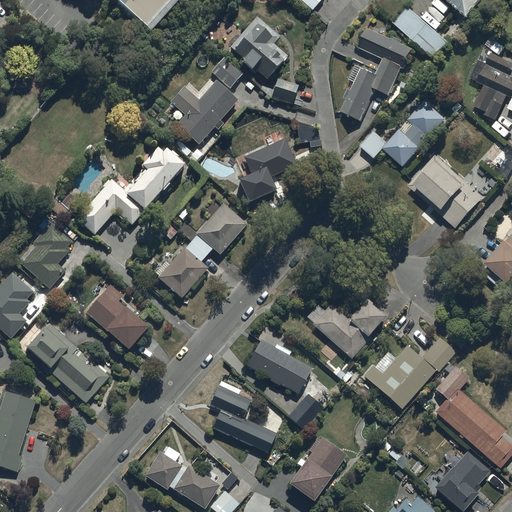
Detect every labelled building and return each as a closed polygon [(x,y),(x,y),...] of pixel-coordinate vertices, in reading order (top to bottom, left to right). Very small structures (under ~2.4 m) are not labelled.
[(113,0),(151,33),(180,0),(113,0)] [(301,0),(312,9),(320,0),(301,0)] [(445,0),(466,17),(481,0),(445,0)] [(447,41),(409,7),(394,23),(433,58),(447,41)] [(257,16),(231,47),(245,59),(243,61),(255,71),(256,70),(267,80),(288,56),(274,43),(280,36),(257,16)] [(360,120),(375,89),(388,95),(401,67),(403,68),(412,48),(400,42),(401,40),(392,36),(390,39),(367,27),(358,46),(383,58),(375,73),(361,67),(350,90),(347,89),(343,97),(346,98),(341,110),(360,120)] [(478,82),(484,85),(474,106),(486,112),(485,115),(496,120),(508,96),(511,98),(511,95),(511,63),(489,53),(485,62),(487,63),(483,71),(482,71),(477,80),(478,81),(478,82)] [(223,58),(211,72),(230,89),(243,74),(223,58)] [(199,99),(184,86),(171,102),(186,114),(177,124),(201,144),(216,127),(219,129),(225,122),(222,120),(239,99),(216,79),(199,99)] [(277,79),(271,97),(293,104),(299,85),(277,79)] [(403,166),(444,118),(423,100),(407,118),(413,123),(405,133),(399,128),(387,142),(373,130),(360,146),(374,158),(382,149),(403,166)] [(318,129),(297,125),(300,144),(310,142),(320,141),(318,129)] [(285,139),(245,157),(244,157),(252,175),(239,180),(249,202),(278,190),(272,176),(297,165),(285,139)] [(103,186),(104,186),(77,218),(95,233),(116,210),(132,224),(163,189),(165,191),(170,184),(169,183),(185,164),(177,157),(179,155),(173,150),(172,152),(167,148),(164,152),(158,147),(143,165),(143,166),(124,189),(112,178),(110,180),(109,179),(103,186)] [(435,155),(408,185),(456,227),(482,196),(435,155)] [(66,189),(56,200),(72,214),(82,203),(66,189)] [(246,225),(223,204),(196,235),(197,235),(170,266),(165,262),(156,273),(160,277),(158,279),(182,299),(209,269),(202,263),(213,250),(220,255),(246,225)] [(36,247),(21,264),(50,290),(66,272),(58,265),(69,253),(65,250),(72,242),(51,223),(33,244),(36,247)] [(511,231),(504,241),(503,240),(484,262),(486,264),(480,271),(500,288),(504,282),(506,284),(511,277),(511,231)] [(34,292),(12,273),(0,286),(0,329),(11,339),(27,321),(19,314),(30,302),(28,300),(34,292)] [(110,285),(86,313),(129,351),(149,328),(119,302),(124,297),(110,285)] [(330,305),(313,325),(353,359),(370,339),(368,338),(381,322),(383,323),(388,317),(368,299),(362,306),(363,307),(350,322),(330,305)] [(96,365),(50,324),(27,349),(50,369),(49,370),(86,403),(110,377),(105,373),(107,371),(97,363),(96,365)] [(421,357),(408,345),(396,359),(388,352),(375,367),(372,365),(363,375),(402,410),(437,370),(439,372),(456,352),(439,337),(421,357)] [(275,347),(261,340),(247,366),(272,380),(272,381),(280,386),(281,384),(299,394),(313,367),(289,355),(291,352),(277,344),(275,347)] [(448,399),(436,413),(500,469),(511,454),(511,446),(500,437),(505,431),(459,391),(469,380),(451,364),(445,371),(449,375),(436,389),(448,399)] [(341,388),(352,376),(348,372),(345,375),(340,370),(335,375),(340,380),(337,383),(341,388)] [(222,381),(211,406),(221,410),(213,428),(268,453),(277,434),(244,418),(252,401),(238,394),(241,390),(222,381)] [(19,455),(35,402),(36,401),(2,391),(0,399),(0,466),(18,472),(23,456),(19,455)] [(325,409),(308,394),(288,417),(305,432),(325,409)] [(314,501),(347,454),(323,437),(322,438),(319,436),(309,449),(312,452),(306,461),(302,458),(298,463),(302,466),(289,484),(314,501)] [(160,451),(145,475),(168,490),(170,487),(205,509),(220,485),(189,465),(185,472),(181,469),(183,466),(176,461),(180,454),(169,447),(164,454),(160,451)] [(393,450),(389,455),(397,461),(395,463),(402,470),(406,465),(406,461),(402,456),(401,457),(393,450)] [(490,473),(467,452),(434,489),(460,511),(464,511),(479,496),(477,494),(482,488),(478,485),(490,473)] [(220,484),(227,490),(238,478),(231,472),(220,484)] [(231,511),(240,504),(225,491),(210,507),(215,511),(231,511)] [(393,506),(388,511),(435,511),(417,497),(412,504),(405,498),(396,509),(393,506)]
